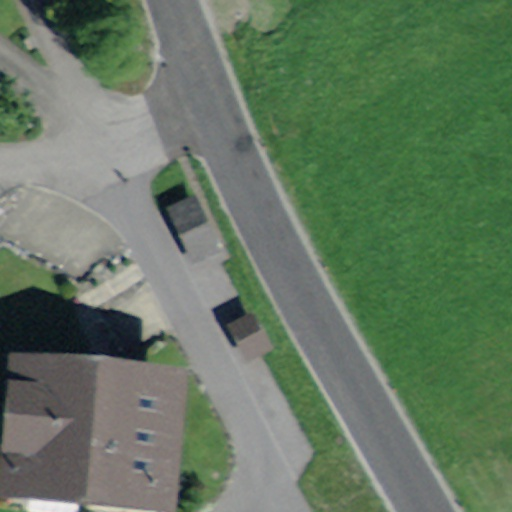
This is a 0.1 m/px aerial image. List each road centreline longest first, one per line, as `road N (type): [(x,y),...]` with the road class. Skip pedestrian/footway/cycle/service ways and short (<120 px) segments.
road 1 (tertiary): [(211,113),(428,511)]
road 2 (residential): [(282,489),(96,156)]
road 3 (residential): [(96,156),(81,101),(29,0)]
road 4 (residential): [(211,113),(96,156)]
